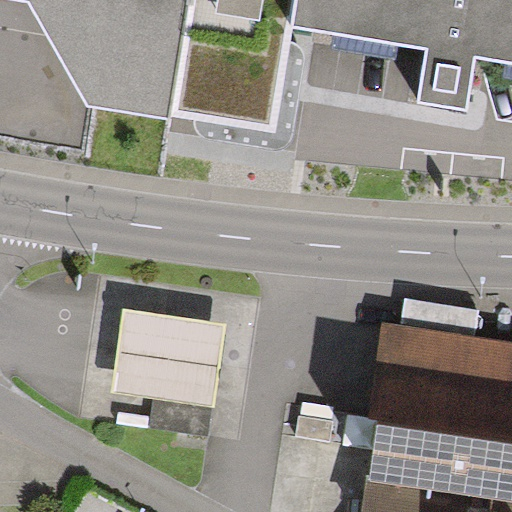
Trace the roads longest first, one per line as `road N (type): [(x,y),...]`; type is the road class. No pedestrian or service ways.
road 1 (tertiary): [(511,256),(287,244),(0,201)]
road 2 (residential): [(189,511),(0,413)]
